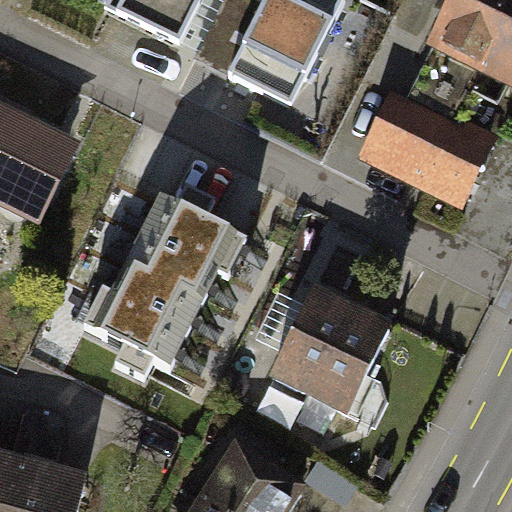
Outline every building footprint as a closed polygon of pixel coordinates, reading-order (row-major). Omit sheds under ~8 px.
[(126,0),(115,22),(195,61),(225,0),(126,0)] [(231,83),(272,0),(229,0),(197,65),(231,83)] [(351,4),(343,0),(272,0),(231,83),(296,115),(351,4)] [(511,0),(457,0),(430,57),(511,96),(511,0)] [(457,126),(392,96),(359,167),(464,214),(499,137),(460,120),(457,126)] [(0,121),(0,212),(50,237),(86,163),(0,121)] [(115,243),(74,331),(187,384),(229,297),(115,243)] [(315,298),(272,387),(349,423),(392,334),(315,298)] [(307,511),(314,503),(241,455),(203,511),(307,511)] [(0,511),(6,511),(18,469),(0,464),(0,511)] [(6,511),(83,511),(90,488),(18,469),(6,511)]
